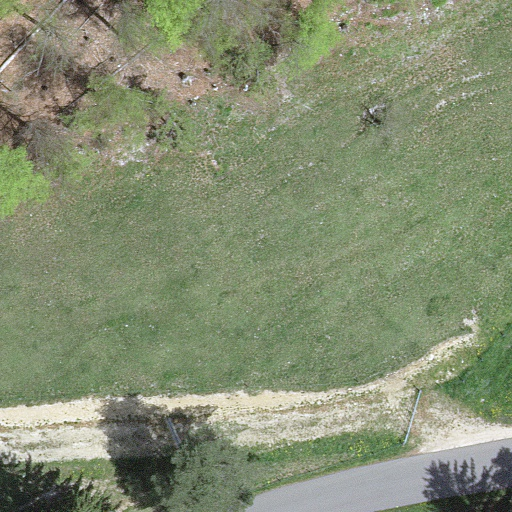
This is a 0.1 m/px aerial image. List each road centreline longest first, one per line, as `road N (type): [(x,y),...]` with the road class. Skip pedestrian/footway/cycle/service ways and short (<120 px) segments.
road 1 (track): [(0,428),(394,411),(452,432),(491,465)]
road 2 (tertiary): [(511,463),(274,511)]
